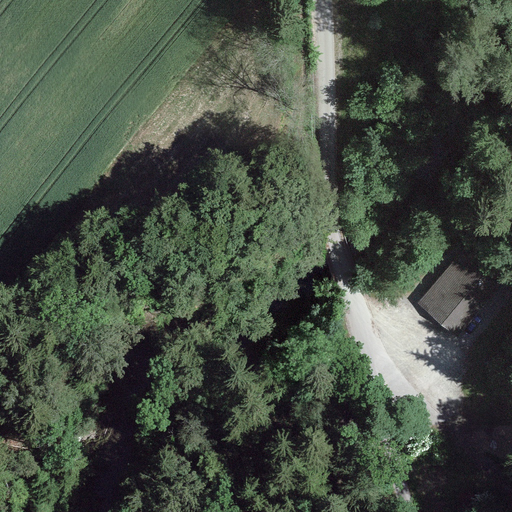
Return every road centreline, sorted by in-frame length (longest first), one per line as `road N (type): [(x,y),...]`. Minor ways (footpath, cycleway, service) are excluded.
road 1 (track): [(511,487),(359,331)]
road 2 (track): [(410,511),(371,371)]
